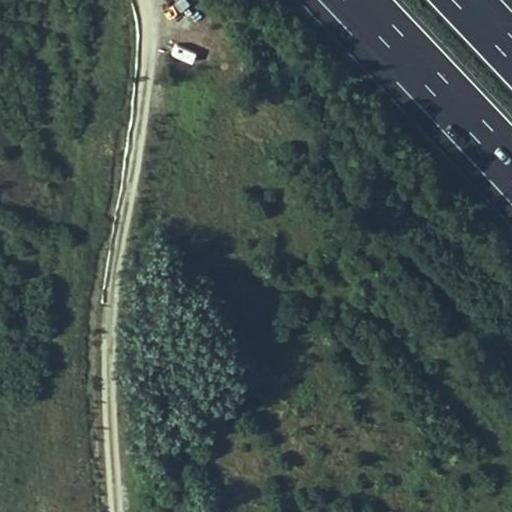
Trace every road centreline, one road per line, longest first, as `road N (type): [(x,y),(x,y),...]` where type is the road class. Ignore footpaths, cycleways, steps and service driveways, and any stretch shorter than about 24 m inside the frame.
road 1 (track): [(113,511),(107,438),(121,278),(162,10),(154,0)]
road 2 (track): [(511,353),(210,30),(162,10)]
road 3 (motorway): [(353,0),(511,168)]
